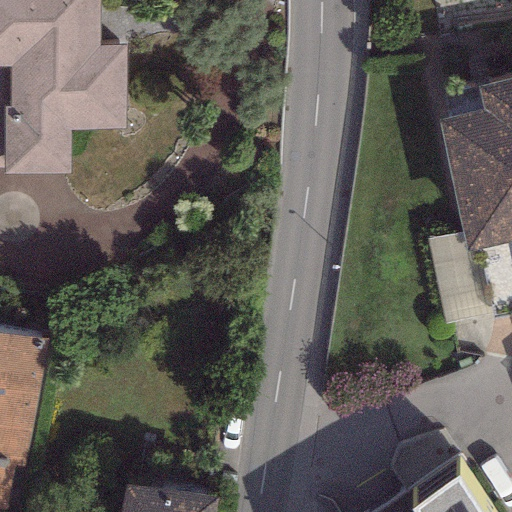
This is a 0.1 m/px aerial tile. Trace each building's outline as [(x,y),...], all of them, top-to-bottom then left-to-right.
[(0,0),(0,167),(3,168),(3,177),(69,177),(69,131),(122,131),(122,45),(98,45),(98,0),(0,0)] [(511,77),(476,85),(482,110),(438,119),(466,253),(511,243),(511,77)] [(46,342),(0,332),(0,511),(4,511),(12,467),(22,468),(46,342)] [(475,511),(454,479),(409,511),(475,511)] [(211,511),(214,499),(122,483),(116,511),(211,511)]
